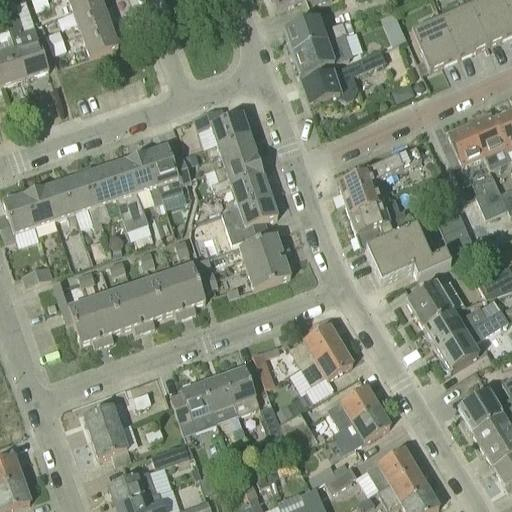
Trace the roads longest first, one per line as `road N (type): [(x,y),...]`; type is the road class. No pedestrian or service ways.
road 1 (residential): [(35,407),(343,290)]
road 2 (residential): [(475,511),(343,290)]
road 3 (residential): [(296,176),(511,78)]
road 4 (residential): [(0,167),(187,105)]
road 5 (residential): [(343,290),(296,176)]
